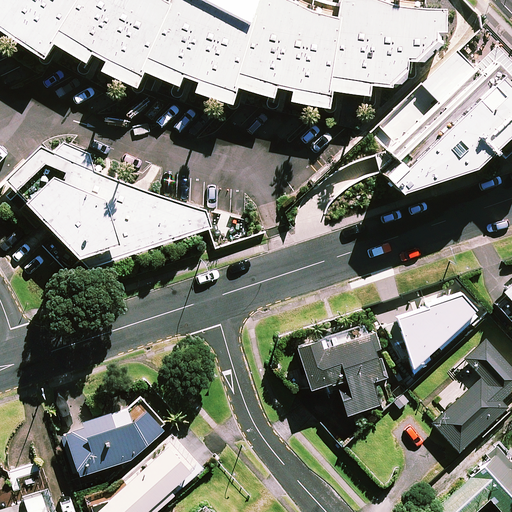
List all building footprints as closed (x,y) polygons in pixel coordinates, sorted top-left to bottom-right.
[(0,0),(0,33),(42,63),(52,47),(83,67),(89,58),(104,65),(99,75),(134,91),(142,75),(177,90),(181,80),(197,86),(194,96),(231,108),(236,91),(272,101),(274,91),(291,94),(288,105),(327,112),(330,94),(367,99),(368,89),(389,91),(444,46),(445,12),(427,12),(427,0),(339,0),(338,5),(316,0),(256,0),(255,3),(246,0),(0,0)] [(511,93),(478,61),(361,180),(371,194),(492,153),(511,132),(511,93)] [(90,271),(214,230),(209,213),(142,191),(96,174),(91,156),(66,145),(56,155),(43,149),(7,183),(90,271)] [(511,277),(492,295),(511,317),(511,277)] [(420,336),(429,348),(434,344),(437,349),(453,337),(450,333),(477,313),(454,281),(384,332),(398,352),(420,336)] [(383,371),(367,320),(319,335),(296,342),(309,385),(335,377),(346,412),(379,402),(371,375),(383,371)] [(511,387),(511,363),(486,334),(463,355),(481,375),(431,419),(458,449),(507,405),(501,397),(511,387)] [(145,413),(132,425),(116,429),(111,415),(82,424),(84,429),(65,435),(79,479),(121,465),(126,470),(164,434),(145,413)] [(151,511),(192,475),(168,449),(108,503),(92,508),(92,511),(151,511)] [(508,511),(511,509),(511,464),(498,449),(437,501),(445,511),(471,511),(490,496),(502,511),(508,511)] [(0,511),(56,511),(50,491),(22,500),(24,504),(0,511)]
